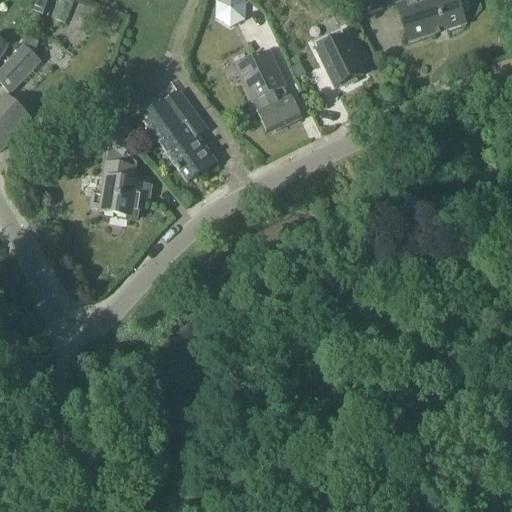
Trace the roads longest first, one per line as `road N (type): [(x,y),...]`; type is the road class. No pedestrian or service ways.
road 1 (residential): [(66,341),(102,324),(168,251),(247,194),(373,131),(511,78)]
road 2 (residential): [(5,511),(40,452),(61,390),(66,341)]
road 3 (residential): [(66,341),(0,209)]
